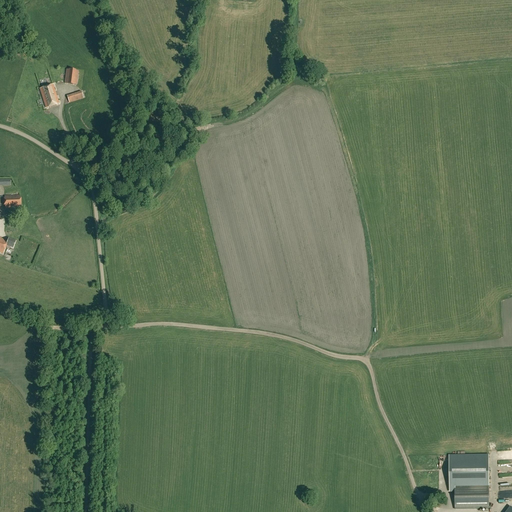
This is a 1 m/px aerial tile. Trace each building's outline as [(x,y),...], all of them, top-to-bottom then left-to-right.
[(25,58),(29,53),(24,50),(20,55),(25,58)] [(67,70),(65,83),(77,84),(78,71),(67,70)] [(59,104),(53,84),(40,89),(46,108),(59,104)] [(84,98),(81,91),(67,96),(69,103),(84,98)] [(5,196),(5,208),(20,207),(20,195),(5,196)] [(0,252),(3,254),(6,245),(13,248),(15,241),(9,239),(8,241),(0,238),(0,252)] [(489,486),(489,454),(449,455),(450,489),(454,489),(454,487),(488,486),(489,486)] [(454,487),(454,489),(455,509),(489,509),(488,486),(454,487)]
